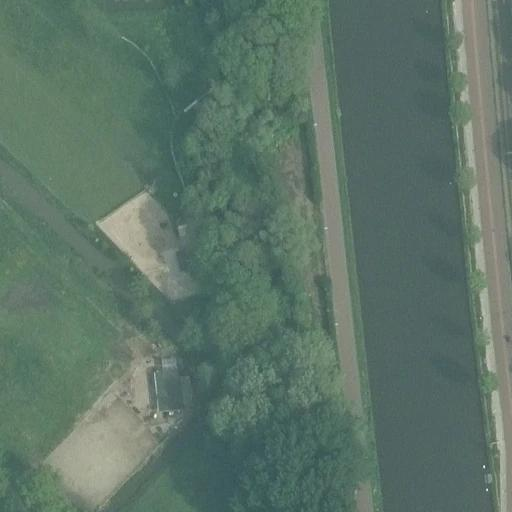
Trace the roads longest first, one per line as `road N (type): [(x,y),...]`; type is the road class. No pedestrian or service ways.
road 1 (unclassified): [(359,511),(308,0)]
road 2 (unclassified): [(511,413),(470,0)]
